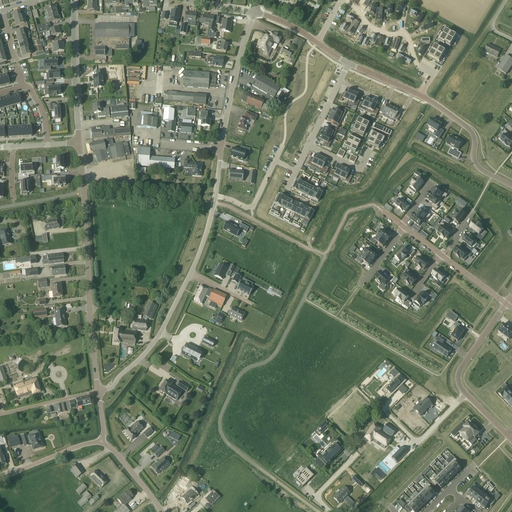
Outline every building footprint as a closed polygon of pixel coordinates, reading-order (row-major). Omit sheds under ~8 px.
[(87,0),(88,6),(87,6),(88,10),(91,10),(91,12),(98,12),(98,7),(96,7),(96,0),(87,0)] [(122,3),(123,14),(127,13),(127,10),(129,10),(129,5),(138,4),(137,0),(124,0),(125,3),(122,3)] [(47,12),(48,15),(58,12),(56,5),(44,8),(45,12),(47,12)] [(368,5),(367,8),(371,9),(369,13),(373,14),(376,7),(372,5),(372,6),(368,5)] [(171,10),(169,22),(177,24),(178,19),(179,19),(181,8),(174,7),(174,11),(171,10)] [(14,19),(22,17),(25,16),(23,11),(16,13),(15,12),(14,12),(15,13),(11,14),(12,14),(13,17),(14,19)] [(58,12),(48,15),(49,19),(47,19),(48,23),(60,20),(58,12)] [(186,12),(184,22),(188,23),(189,21),(195,23),(196,14),(186,12)] [(201,24),(205,25),(205,26),(209,27),(208,31),(214,32),(216,24),(213,23),(214,17),(203,15),(201,24)] [(22,17),(14,19),(16,26),(20,25),(20,28),(28,26),(27,23),(24,24),(23,18),(22,17)] [(217,18),(216,24),(220,25),(220,24),(223,25),(222,31),(230,32),(231,22),(224,20),(224,19),(217,18)] [(385,25),(385,30),(388,30),(388,29),(400,29),(400,18),(396,18),(396,19),(392,19),(392,23),(388,23),(388,25),(385,25)] [(354,20),(348,29),(350,31),(353,31),(359,23),(354,20)] [(95,45),(106,45),(115,45),(115,46),(116,46),(116,50),(129,50),(129,24),(95,25),(95,45)] [(180,24),(180,27),(176,27),(175,34),(186,35),(187,25),(180,24)] [(17,38),(26,36),(30,35),(30,32),(25,33),(24,30),(29,29),(28,26),(20,28),(21,31),(16,32),(17,38)] [(44,28),(38,29),(39,33),(46,31),(47,38),(61,34),(59,27),(51,29),(51,26),(44,28)] [(430,36),(433,38),(438,29),(435,27),(433,30),(431,29),(429,32),(431,33),(430,36)] [(443,33),(442,35),(448,38),(451,33),(446,30),(445,29),(443,33)] [(260,47),(263,48),(262,50),(265,51),(263,54),(265,55),(266,55),(267,55),(268,55),(269,55),(269,54),(271,49),(270,49),(273,42),(278,44),(281,37),(272,33),(270,39),(265,36),(260,47)] [(451,33),(448,38),(453,42),(454,40),(457,36),(451,33)] [(19,44),(27,42),(26,39),(30,38),(29,35),(30,35),(26,36),(17,38),(19,44)] [(441,37),(438,41),(444,45),(448,38),(442,35),(441,37)] [(377,36),(374,44),(379,46),(382,38),(377,36)] [(448,38),(444,45),(445,45),(445,44),(450,47),(452,43),(453,42),(448,38)] [(394,39),(390,50),(395,52),(399,40),(394,39)] [(21,50),(29,48),(27,42),(19,44),(21,50)] [(53,44),(54,52),(60,51),(64,51),(63,42),(58,43),(53,44)] [(218,42),(217,46),(216,50),(220,51),(226,52),(228,44),(222,43),(218,42)] [(433,49),(432,51),(437,54),(440,48),(435,45),(433,49)] [(485,52),(497,58),(501,51),(488,45),(485,52)] [(29,48),(21,50),(22,57),(31,55),(29,48)] [(284,48),(281,52),(290,57),(292,53),(284,48)] [(440,48),(437,54),(442,57),(443,55),(446,51),(440,48)] [(431,52),(429,56),(434,59),(437,54),(432,51),(431,52)] [(437,54),(434,59),(439,62),(441,59),(442,57),(437,54)] [(511,59),(506,56),(497,69),(506,75),(511,66),(511,59)] [(208,61),(213,62),(213,66),(223,66),(224,65),(224,63),(223,62),(223,58),(208,57),(208,61)] [(44,67),(39,67),(40,71),(51,70),(50,67),(58,66),(57,59),(43,60),(44,67)] [(94,88),(104,87),(103,78),(105,78),(104,71),(96,71),(97,76),(93,76),(94,88)] [(49,80),(47,80),(47,83),(53,83),(53,80),(60,79),(59,72),(48,73),(49,80)] [(208,89),(208,88),(216,88),(217,75),(209,74),(210,74),(185,72),(183,87),(208,89)] [(127,83),(134,83),(134,81),(139,81),(139,74),(127,74),(127,83)] [(9,84),(7,75),(1,77),(4,86),(9,84)] [(274,98),(280,88),(258,75),(252,86),(274,98)] [(52,84),(44,85),(45,90),(48,90),(49,95),(53,95),(53,96),(57,96),(57,95),(60,94),(60,87),(53,88),(52,84)] [(341,94),(339,100),(342,101),(343,99),(348,101),(352,92),(346,90),(344,95),(341,94)] [(193,104),(194,94),(164,92),(164,101),(193,104)] [(348,101),(347,102),(353,105),(353,106),(357,108),(359,102),(355,100),(358,95),(352,92),(348,101)] [(18,94),(12,96),(15,105),(20,104),(18,94)] [(194,94),(193,104),(205,105),(206,95),(194,94)] [(261,110),(264,101),(249,95),(247,94),(243,94),(241,100),(243,102),(246,104),(261,110)] [(15,105),(12,96),(7,98),(9,107),(15,105)] [(1,99),(4,108),(9,107),(7,98),(1,99)] [(360,102),(358,108),(361,110),(366,112),(371,100),(365,98),(363,104),(360,102)] [(371,100),(366,112),(375,116),(376,116),(378,110),(374,108),(377,103),(374,102),(371,100)] [(274,105),(264,101),(261,110),(264,111),(263,115),(269,117),(274,105)] [(52,104),(49,105),(49,110),(53,110),(54,110),(55,120),(61,120),(60,107),(55,107),(55,104),(52,104)] [(103,105),(94,105),(94,114),(98,113),(98,117),(110,116),(109,108),(103,109),(103,105)] [(382,107),(379,112),(388,117),(392,108),(386,105),(384,109),(382,107)] [(163,106),(162,109),(164,110),(163,121),(169,122),(168,132),(174,132),(175,119),(173,119),(174,110),(174,107),(163,106)] [(128,107),(111,108),(112,118),(113,119),(128,118),(128,107)] [(333,110),(330,115),(341,121),(344,115),(346,111),(340,108),(338,112),(333,110)] [(388,117),(387,119),(393,122),(394,120),(397,121),(400,115),(398,114),(399,111),(393,108),(392,108),(388,117)] [(197,120),(201,120),(201,126),(210,127),(210,121),(206,120),(206,118),(207,118),(207,113),(198,112),(197,120)] [(242,117),(237,128),(239,129),(238,131),(243,133),(243,130),(245,131),(250,120),(254,122),(256,116),(246,112),(244,117),(242,117)] [(330,115),(327,121),(333,123),(332,126),(337,129),(341,121),(330,115)] [(137,117),(136,127),(156,129),(157,119),(137,117)] [(358,119),(355,125),(360,127),(363,122),(358,119)] [(432,119),(427,126),(437,132),(434,136),(439,139),(444,132),(439,129),(442,125),(438,123),(435,121),(432,119)] [(178,130),(181,130),(181,133),(191,134),(192,125),(182,124),(182,121),(179,121),(178,130)] [(363,122),(360,127),(366,130),(369,124),(363,122)] [(355,125),(352,131),(357,134),(358,133),(360,127),(355,125)] [(101,129),(91,130),(92,139),(131,136),(130,128),(110,130),(110,126),(101,127),(101,129)] [(360,127),(358,133),(363,136),(366,130),(360,127)] [(324,128),(321,134),(332,139),(336,131),(331,128),(329,131),(324,128)] [(371,131),(368,137),(375,141),(378,135),(371,131)] [(418,133),(415,138),(417,140),(422,143),(425,137),(420,135),(418,133)] [(321,134),(318,140),(324,142),(322,145),(328,148),(332,139),(321,134)] [(507,137),(505,135),(503,134),(499,139),(503,142),(503,143),(507,146),(510,147),(511,144),(511,140),(507,137)] [(378,135),(375,141),(382,144),(385,138),(378,135)] [(349,136),(347,142),(352,144),(355,139),(349,136)] [(458,159),(461,154),(457,152),(458,150),(462,142),(451,136),(447,144),(455,149),(452,156),(458,159)] [(369,138),(367,144),(372,146),(375,141),(368,137),(369,138)] [(123,147),(122,143),(111,145),(109,139),(91,143),(91,144),(87,145),(89,155),(93,154),(95,163),(98,163),(99,163),(106,161),(106,162),(107,161),(125,157),(125,156),(123,147)] [(355,139),(352,144),(358,147),(361,141),(355,139)] [(375,141),(372,146),(378,149),(381,143),(382,144),(375,141)] [(347,142),(344,147),(349,150),(352,144),(347,142)] [(352,144),(349,150),(350,150),(355,153),(358,147),(352,144)] [(243,162),(245,156),(247,157),(250,149),(243,147),(242,151),(233,148),(230,157),(238,159),(238,160),(243,162)] [(139,167),(174,170),(175,159),(149,157),(150,149),(138,148),(139,167)] [(309,159),(306,165),(315,169),(317,167),(319,162),(321,158),(315,155),(313,161),(309,159)] [(64,157),(57,158),(58,169),(62,169),(65,169),(64,162),(65,162),(65,158),(64,158),(64,157)] [(317,167),(315,169),(326,174),(328,168),(324,166),(327,161),(321,158),(319,162),(317,167)] [(190,160),(185,160),(184,168),(189,168),(190,168),(193,168),(193,171),(192,171),(192,176),(201,177),(201,168),(202,168),(202,164),(197,164),(194,163),(194,164),(190,163),(190,160)] [(25,166),(21,166),(22,173),(29,173),(33,172),(32,165),(29,165),(29,164),(25,165),(25,166)] [(333,170),(330,176),(339,180),(339,179),(340,178),(339,178),(344,169),(338,166),(336,172),(333,170)] [(340,178),(339,179),(348,184),(352,176),(348,175),(349,172),(344,169),(339,178),(340,178)] [(244,176),(245,172),(229,170),(228,174),(230,174),(229,179),(235,179),(235,181),(242,181),(242,176),(244,176)] [(59,178),(55,179),(55,186),(58,186),(59,187),(63,186),(63,185),(67,185),(66,178),(59,178)] [(412,179),(409,183),(412,185),(413,185),(411,188),(409,190),(415,194),(416,192),(423,183),(418,179),(416,181),(415,181),(412,179)] [(296,181),(292,190),(298,192),(302,183),(296,181)] [(22,189),(21,189),(21,193),(22,193),(22,194),(29,193),(29,182),(28,182),(25,182),(21,182),(22,189)] [(302,183),(298,192),(302,195),(307,186),(302,183)] [(307,186),(302,195),(307,197),(312,188),(311,188),(307,186)] [(312,188),(307,197),(312,199),(318,188),(318,187),(317,188),(313,186),(311,188),(312,188)] [(318,188),(312,199),(318,202),(322,193),(323,190),(318,188)] [(434,189),(430,193),(441,201),(444,197),(446,198),(448,195),(442,191),(440,193),(434,189)] [(430,193),(426,198),(432,203),(430,206),(436,210),(439,208),(437,206),(441,202),(441,201),(430,193)] [(278,195),(274,204),(276,205),(277,206),(280,207),(285,198),(278,195)] [(398,199),(394,204),(396,205),(398,207),(398,208),(402,211),(403,210),(405,212),(409,207),(403,202),(405,199),(400,195),(397,199),(398,199)] [(285,198),(280,207),(285,210),(290,201),(285,198)] [(458,198),(455,202),(458,205),(459,204),(465,208),(467,204),(458,198)] [(290,201),(285,210),(290,212),(295,203),(290,201)] [(295,203),(290,212),(294,214),(295,214),(299,205),(295,203)] [(384,208),(390,213),(393,209),(386,204),(384,208)] [(294,214),(293,216),(299,219),(300,217),(299,217),(304,208),(299,205),(295,214),(294,214)] [(304,208),(299,217),(300,217),(304,219),(306,214),(309,210),(304,208)] [(455,218),(453,220),(458,224),(465,215),(467,213),(461,209),(460,211),(458,213),(457,213),(454,217),(455,218)] [(304,219),(303,221),(308,224),(309,221),(314,212),(309,210),(306,214),(304,219)] [(414,214),(414,215),(425,223),(425,222),(428,218),(429,219),(431,216),(426,212),(424,214),(418,210),(414,214)] [(414,215),(410,220),(417,224),(415,227),(420,231),(422,228),(421,227),(424,225),(423,224),(425,223),(414,215)] [(439,217),(431,227),(434,229),(441,219),(439,217)] [(43,221),(45,231),(59,228),(58,219),(43,221)] [(227,222),(223,229),(236,237),(240,230),(246,233),(248,228),(240,224),(238,228),(227,222)] [(442,227),(438,232),(440,234),(440,235),(444,238),(445,237),(447,239),(451,234),(445,229),(446,226),(441,222),(439,225),(442,227)] [(474,223),(469,228),(476,233),(474,236),(479,240),(481,237),(480,236),(484,231),(480,228),(481,227),(477,224),(476,225),(474,223)] [(380,229),(376,234),(387,242),(391,238),(384,233),(386,230),(381,226),(379,229),(380,229)] [(8,228),(0,230),(0,233),(1,238),(3,246),(11,244),(9,237),(10,236),(8,228)] [(422,231),(419,234),(426,239),(428,236),(422,231)] [(372,238),(370,241),(375,245),(377,242),(383,247),(387,243),(387,242),(376,234),(377,235),(374,240),(372,238)] [(46,235),(34,236),(35,243),(47,242),(46,235)] [(467,235),(462,240),(469,246),(467,248),(472,252),(474,249),(472,247),(476,242),(473,240),(474,240),(470,236),(469,237),(467,235)] [(366,248),(362,253),(373,261),(377,256),(370,251),(372,249),(367,245),(365,248),(366,248)] [(409,247),(405,251),(408,253),(407,254),(411,257),(415,252),(409,247)] [(458,247),(454,253),(456,254),(455,255),(459,259),(460,258),(462,260),(464,261),(468,256),(470,257),(472,255),(466,250),(464,253),(458,247)] [(395,257),(393,259),(398,263),(400,262),(402,259),(403,260),(406,256),(407,254),(408,253),(405,251),(403,249),(395,257)] [(358,257),(356,260),(361,264),(363,261),(369,266),(373,261),(362,253),(359,258),(358,257)] [(417,257),(413,262),(415,263),(418,265),(417,266),(421,269),(422,268),(424,270),(428,265),(422,260),(424,257),(419,253),(416,256),(417,257)] [(49,265),(64,263),(63,254),(48,256),(43,256),(43,260),(42,262),(43,264),(44,265),(49,265)] [(219,264),(214,276),(222,280),(228,268),(219,264)] [(64,266),(52,268),(53,276),(65,275),(64,266)] [(407,274),(403,279),(406,281),(405,282),(409,285),(410,284),(412,286),(416,281),(410,276),(412,273),(407,269),(404,272),(407,274)] [(436,270),(432,276),(434,278),(437,281),(438,282),(439,281),(443,284),(447,279),(448,280),(450,277),(444,273),(443,275),(436,270)] [(380,273),(376,278),(378,280),(377,281),(381,284),(382,284),(386,287),(390,283),(391,284),(393,282),(396,278),(391,274),(387,279),(380,273)] [(253,288),(251,287),(252,284),(249,282),(248,285),(241,281),(241,282),(239,281),(241,277),(236,274),(235,275),(236,275),(232,281),(237,284),(239,285),(236,290),(237,290),(249,296),(253,288)] [(47,279),(39,280),(40,288),(48,287),(47,279)] [(222,307),(227,297),(209,288),(208,290),(200,286),(194,300),(203,305),(206,297),(209,298),(208,301),(222,307)] [(398,290),(394,295),(395,296),(398,298),(397,298),(401,302),(402,301),(404,303),(406,300),(408,297),(399,290),(398,290)] [(415,303),(413,304),(419,309),(420,307),(422,304),(423,305),(426,301),(425,300),(427,297),(422,293),(415,303)] [(404,303),(403,305),(408,309),(412,304),(406,300),(404,303)] [(141,320),(133,319),(132,330),(146,331),(148,321),(146,321),(147,318),(151,320),(157,307),(151,304),(145,317),(146,317),(144,321),(141,321),(141,320)] [(241,321),(245,314),(232,308),(229,316),(241,321)] [(32,318),(46,317),(46,310),(32,310),(32,318)] [(55,311),(57,327),(66,326),(64,310),(55,311)] [(450,318),(450,319),(454,323),(458,318),(450,312),(448,315),(450,317),(450,318)] [(224,315),(219,313),(215,322),(220,325),(224,315)] [(457,328),(451,337),(457,341),(459,338),(460,338),(462,336),(462,335),(464,332),(459,329),(461,326),(456,322),(454,326),(457,328)] [(511,331),(503,324),(498,331),(509,340),(511,335),(511,331)] [(116,329),(114,343),(120,344),(120,343),(135,345),(136,332),(122,331),(122,330),(116,329)] [(437,345),(434,349),(446,357),(451,350),(442,344),(444,341),(438,337),(434,343),(437,345)] [(201,351),(195,348),(194,347),(193,347),(192,347),(187,344),(185,347),(185,348),(184,348),(183,348),(183,349),(183,350),(183,351),(182,355),(187,357),(188,358),(189,358),(189,359),(190,359),(196,361),(201,351)] [(399,374),(382,391),(386,395),(384,396),(388,400),(406,381),(399,374)] [(19,384),(14,386),(19,399),(33,394),(33,395),(41,392),(36,377),(24,382),(23,379),(18,381),(19,384)] [(166,394),(176,401),(182,392),(171,385),(172,384),(166,381),(163,385),(162,387),(159,391),(165,395),(166,394)] [(506,387),(499,394),(503,399),(511,390),(507,386),(506,387)] [(511,390),(503,399),(507,402),(511,396),(511,390)] [(69,402),(71,409),(76,408),(91,404),(89,396),(76,399),(76,400),(69,402)] [(430,407),(431,408),(433,407),(426,399),(421,404),(422,404),(417,410),(422,415),(430,407)] [(439,410),(442,407),(438,402),(434,405),(439,410)] [(66,404),(57,406),(59,414),(67,412),(66,404)] [(129,429),(124,433),(131,441),(134,438),(134,439),(136,438),(135,437),(136,437),(135,436),(136,435),(137,434),(143,429),(137,422),(129,429)] [(320,432),(327,425),(324,422),(317,429),(320,432)] [(462,422),(450,434),(454,438),(459,433),(462,436),(462,437),(462,438),(463,439),(464,440),(465,440),(466,440),(472,445),(477,440),(475,438),(479,434),(475,429),(473,428),(473,427),(469,423),(466,426),(462,422)] [(374,426),(365,439),(370,443),(371,441),(383,449),(391,438),(390,438),(391,437),(392,437),(396,431),(386,424),(382,430),(383,431),(382,432),(381,431),(381,430),(374,426)] [(27,435),(21,437),(25,447),(30,446),(30,444),(32,444),(34,451),(43,448),(39,434),(38,434),(37,432),(30,434),(31,436),(27,437),(27,435)] [(169,437),(178,442),(180,436),(172,432),(169,437)] [(15,435),(7,437),(10,448),(21,445),(18,436),(16,436),(15,435)] [(325,452),(320,457),(324,461),(322,463),(326,466),(336,456),(341,451),(336,446),(340,443),(336,439),(332,443),(332,444),(328,448),(330,450),(327,453),(325,452)] [(373,463),(379,455),(364,443),(358,452),(373,463)] [(165,451),(161,447),(153,454),(157,458),(165,451)] [(401,447),(393,455),(399,461),(407,453),(401,447)] [(156,463),(151,467),(157,475),(162,471),(162,472),(170,465),(163,458),(156,464),(156,463)] [(449,464),(449,465),(457,473),(461,469),(457,465),(454,462),(454,463),(452,461),(449,464)] [(76,478),(83,472),(76,464),(69,470),(76,478)] [(449,465),(445,468),(453,477),(457,473),(449,465)] [(429,467),(422,474),(424,476),(431,469),(429,467)] [(445,468),(441,472),(450,481),(453,477),(445,468)] [(309,469),(298,482),(305,487),(316,475),(309,469)] [(96,470),(90,477),(101,488),(108,481),(96,470)] [(376,472),(374,475),(379,480),(382,478),(376,472)] [(441,472),(437,476),(446,485),(450,481),(441,472)] [(424,478),(421,475),(414,482),(417,484),(421,480),(422,480),(424,478)] [(358,484),(361,481),(355,476),(352,479),(358,484)] [(437,476),(433,480),(435,481),(435,482),(437,484),(442,489),(446,485),(437,476)] [(183,501),(184,503),(185,502),(187,505),(191,501),(192,502),(198,497),(191,489),(189,491),(185,486),(187,483),(182,480),(179,485),(184,488),(187,492),(181,498),(183,501)] [(83,484),(76,491),(80,495),(87,488),(83,484)] [(426,486),(423,490),(431,499),(435,495),(431,491),(428,488),(426,486)] [(472,491),(468,495),(472,499),(479,491),(474,488),(472,491)] [(337,496),(334,499),(338,503),(341,500),(348,507),(352,503),(346,497),(349,494),(345,491),(344,493),(341,490),(336,495),(337,496)] [(423,490),(419,494),(427,503),(431,499),(423,490)] [(122,505),(114,511),(130,511),(124,504),(133,496),(128,491),(118,499),(122,505)] [(479,491),(472,499),(476,502),(483,495),(479,491)] [(419,494),(415,498),(424,506),(427,503),(419,494)] [(99,498),(97,495),(89,502),(92,505),(99,498)] [(483,495),(476,502),(481,506),(487,498),(483,495)] [(84,497),(78,503),(81,507),(88,501),(84,497)] [(415,498),(411,501),(420,510),(424,506),(415,498)] [(487,498),(481,506),(485,509),(489,505),(491,501),(487,498)] [(411,501),(407,505),(409,507),(411,510),(413,511),(417,511),(420,510),(411,501)]
